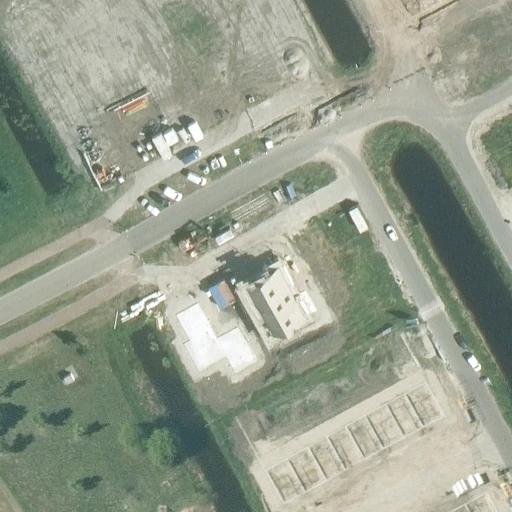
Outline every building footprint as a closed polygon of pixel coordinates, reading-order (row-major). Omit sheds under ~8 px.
[(25,0),(1,0),(0,1),(0,3),(18,36),(39,24),(25,0)] [(51,0),(25,0),(39,24),(59,13),(51,0)] [(77,0),(51,0),(59,13),(79,2),(77,0)] [(169,0),(159,0),(158,1),(164,12),(173,7),(169,0)] [(126,19),(116,24),(123,35),(132,30),(126,19)] [(105,30),(96,35),(103,46),(112,41),(105,30)] [(96,35),(87,40),(94,51),(103,46),(96,35)] [(65,52),(56,57),(63,68),(72,63),(65,52)] [(56,57),(47,62),(54,73),(63,68),(56,57)] [(511,125),(490,136),(511,173),(511,172),(511,125)] [(336,224),(309,239),(334,284),(360,269),(336,224)] [(278,267),(247,284),(273,332),(304,315),(306,318),(316,312),(305,291),(294,296),(278,267)] [(194,305),(173,317),(187,342),(181,345),(197,374),(225,358),(234,374),(257,361),(236,326),(213,339),(194,305)] [(386,343),(379,347),(385,359),(393,355),(386,343)] [(379,347),(371,351),(378,363),(385,359),(379,347)] [(346,365),(339,369),(345,381),(353,377),(346,365)] [(339,369),(331,373),(338,385),(345,381),(339,369)] [(73,381),(70,375),(63,378),(67,385),(73,381)] [(426,383),(405,395),(424,429),(445,418),(426,383)] [(308,385),(301,390),(307,402),(315,397),(308,385)] [(301,390),(293,394),(300,406),(307,402),(301,390)] [(405,395),(386,405),(405,440),(424,429),(405,395)] [(386,405),(365,417),(384,451),(405,440),(386,405)] [(268,407),(261,412),(267,423),(275,419),(268,407)] [(261,412),(253,416),(260,428),(267,423),(261,412)] [(365,417),(346,427),(365,461),(384,451),(365,417)] [(346,427),(327,437),(346,472),(365,461),(346,427)] [(327,437),(308,448),(327,482),(346,472),(327,437)] [(308,448),(287,459),(306,494),(327,482),(308,448)] [(287,459),(266,471),(285,505),(306,494),(287,459)] [(496,511),(487,493),(466,505),(469,511),(496,511)]
